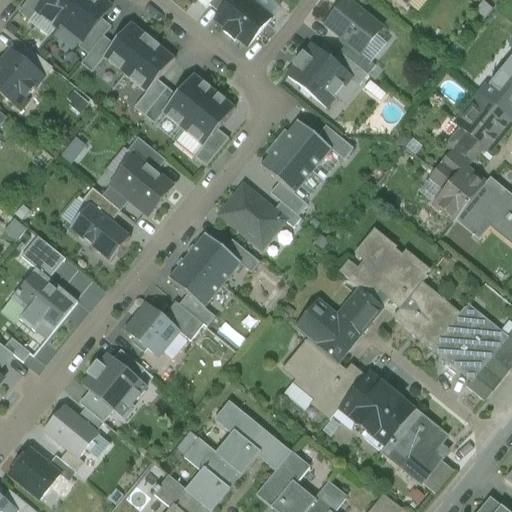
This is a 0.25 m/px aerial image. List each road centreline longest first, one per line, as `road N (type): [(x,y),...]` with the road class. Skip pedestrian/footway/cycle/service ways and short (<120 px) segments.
road 1 (residential): [(248,82),(273,103),(43,395),(0,436)]
road 2 (residential): [(147,0),(248,82)]
